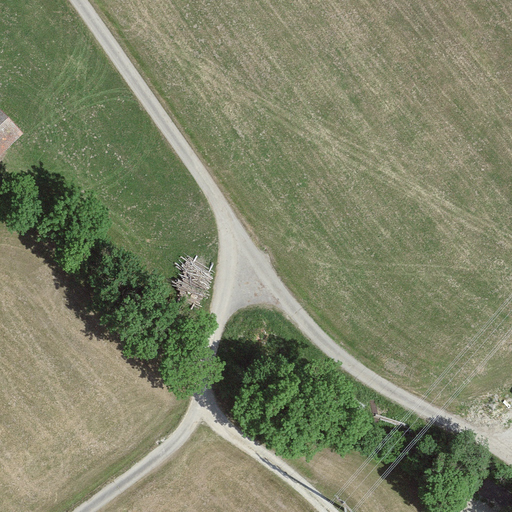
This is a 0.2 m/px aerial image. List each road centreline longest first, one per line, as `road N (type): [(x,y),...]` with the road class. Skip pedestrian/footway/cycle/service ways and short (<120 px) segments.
road 1 (track): [(226,229),(269,289),(364,379),(511,458)]
road 2 (track): [(201,386),(221,426),(326,511)]
